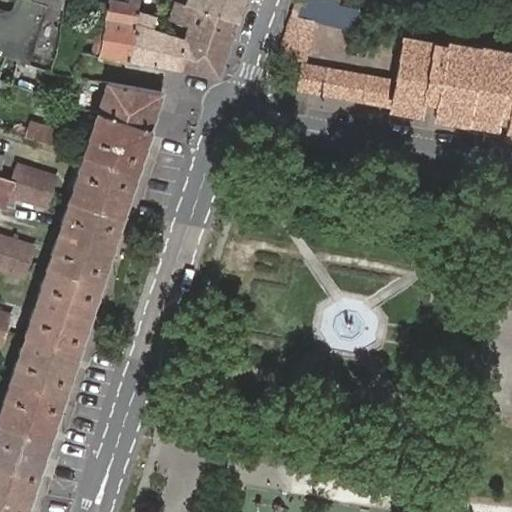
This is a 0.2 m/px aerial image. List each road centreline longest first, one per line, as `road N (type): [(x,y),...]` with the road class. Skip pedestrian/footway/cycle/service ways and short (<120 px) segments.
road 1 (residential): [(228,110),(93,511)]
road 2 (residential): [(228,110),(511,162)]
